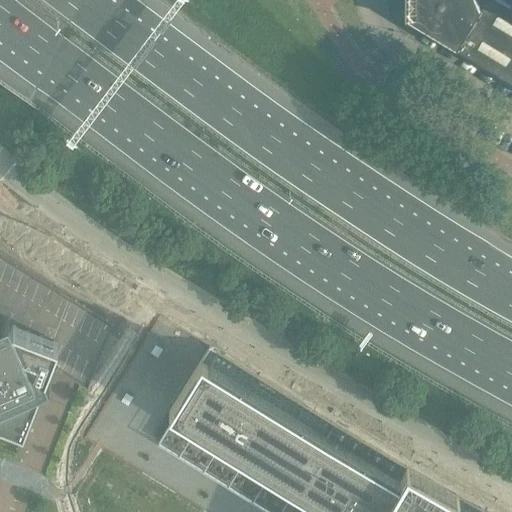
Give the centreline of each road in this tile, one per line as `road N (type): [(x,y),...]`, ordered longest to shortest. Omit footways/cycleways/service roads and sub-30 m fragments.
road 1 (motorway): [(0,16),(218,183),(511,363)]
road 2 (unclassified): [(511,492),(171,282),(0,164)]
road 3 (motorway): [(511,296),(237,123),(74,0)]
road 4 (unclassified): [(372,0),(390,46),(511,118)]
